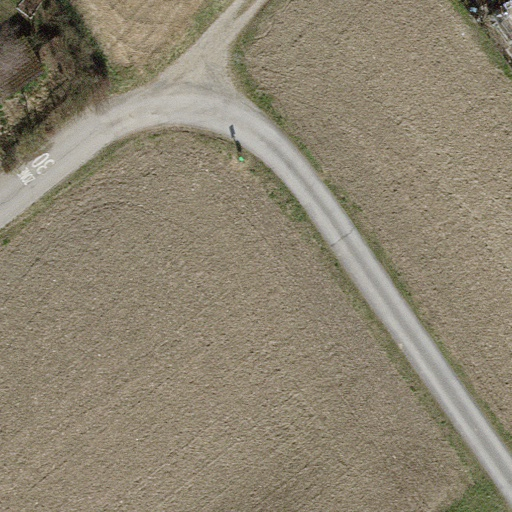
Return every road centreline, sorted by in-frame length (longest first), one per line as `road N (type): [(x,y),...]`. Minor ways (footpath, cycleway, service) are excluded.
road 1 (track): [(127,107),(223,36),(256,0)]
road 2 (track): [(0,206),(127,107)]
